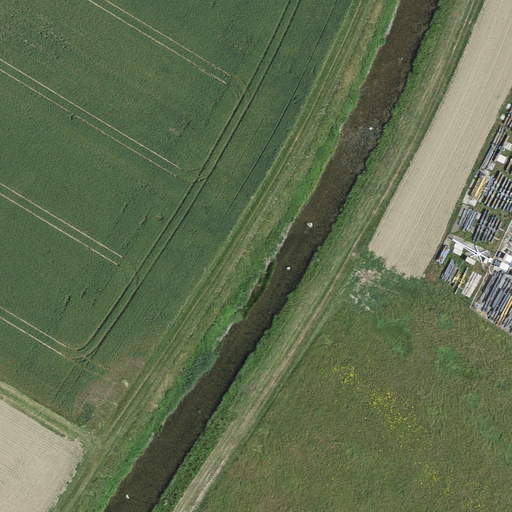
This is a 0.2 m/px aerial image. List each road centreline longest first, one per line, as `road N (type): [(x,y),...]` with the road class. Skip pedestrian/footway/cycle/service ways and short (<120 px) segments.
road 1 (track): [(50,511),(285,147),(349,0)]
road 2 (track): [(182,511),(351,250),(463,0)]
